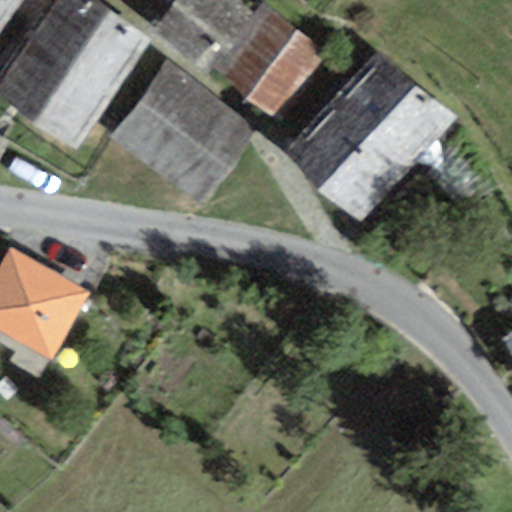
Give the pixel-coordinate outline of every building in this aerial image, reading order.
[(93,0),(50,0),(0,72),(0,98),(76,150),(152,40),(93,0)] [(0,0),(0,35),(25,0),(0,0)] [(232,0),(177,0),(156,28),(220,79),(263,23),(254,16),(232,0)] [(263,4),(254,16),(263,23),(220,79),(272,118),(324,51),(263,4)] [(282,155),(318,188),(414,85),(378,52),(282,155)] [(255,131),(165,64),(109,138),(198,206),(255,131)] [(452,121),(414,85),(318,188),(356,224),(452,121)] [(10,249),(0,267),(0,332),(50,362),(89,295),(10,249)] [(511,330),(499,337),(511,359),(511,330)]
